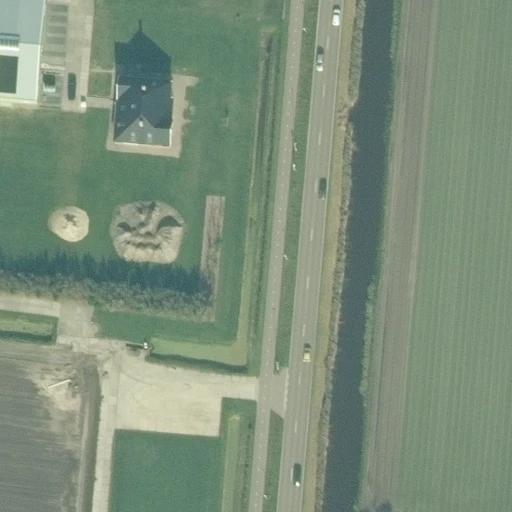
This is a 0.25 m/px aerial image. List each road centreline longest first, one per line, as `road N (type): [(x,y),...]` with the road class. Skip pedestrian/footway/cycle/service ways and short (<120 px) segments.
road 1 (tertiary): [(289,511),(334,0)]
road 2 (track): [(100,511),(108,422),(131,376),(105,350),(80,345)]
road 3 (track): [(131,376),(300,394)]
